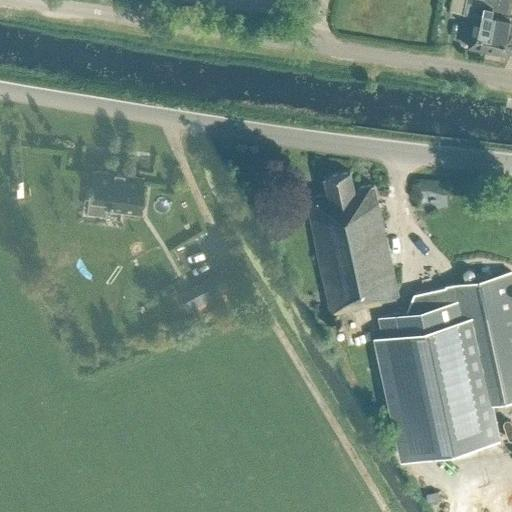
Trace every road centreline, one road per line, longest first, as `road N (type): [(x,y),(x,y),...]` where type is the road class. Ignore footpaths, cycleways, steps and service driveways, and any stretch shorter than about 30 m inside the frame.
road 1 (tertiary): [(511,161),(0,90)]
road 2 (unclassified): [(511,76),(25,0)]
road 3 (track): [(172,119),(172,141),(197,198),(386,511)]
